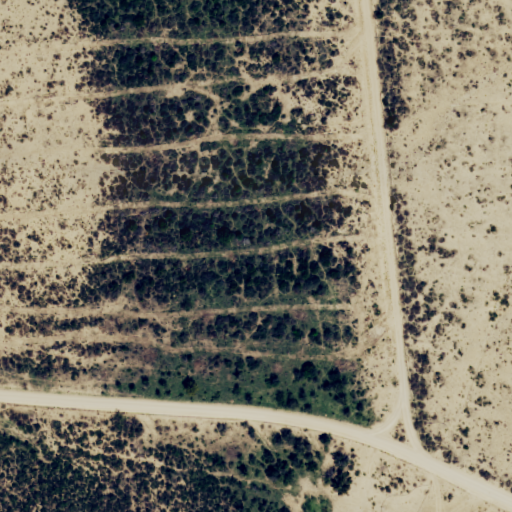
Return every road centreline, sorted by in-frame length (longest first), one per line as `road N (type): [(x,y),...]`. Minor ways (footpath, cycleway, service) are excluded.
road 1 (residential): [(511,489),(404,438),(0,394)]
road 2 (track): [(360,0),(404,438)]
